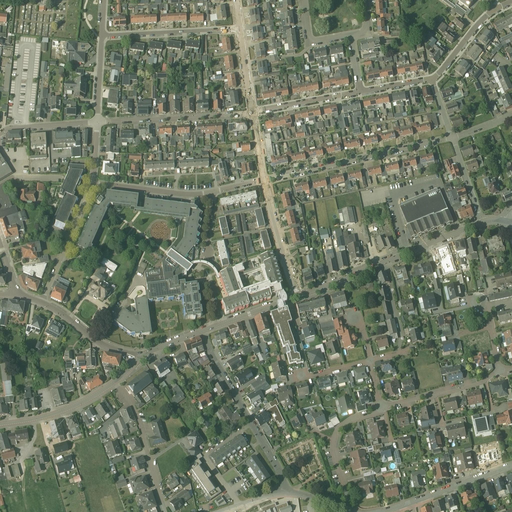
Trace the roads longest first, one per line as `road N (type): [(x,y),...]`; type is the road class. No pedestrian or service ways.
road 1 (tertiary): [(296,297),(481,221)]
road 2 (residential): [(263,180),(451,138)]
road 3 (residential): [(286,490),(201,331)]
road 4 (residential): [(96,122),(252,111)]
road 5 (unclassified): [(165,511),(132,406),(115,381)]
road 6 (residential): [(102,34),(239,29)]
road 7 (residential): [(41,303),(92,182)]
road 8 (residential): [(346,510),(335,433),(380,408)]
road 9 (residential): [(380,408),(502,374)]
road 10 (tertiary): [(0,424),(54,414),(115,381)]
road 11 (tertiary): [(296,297),(263,180)]
road 12 (residential): [(213,192),(92,182)]
